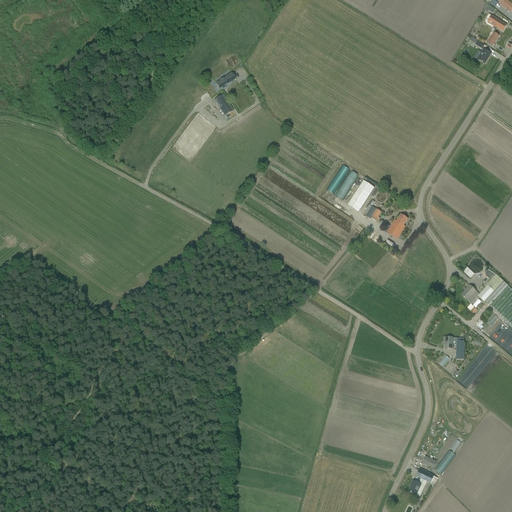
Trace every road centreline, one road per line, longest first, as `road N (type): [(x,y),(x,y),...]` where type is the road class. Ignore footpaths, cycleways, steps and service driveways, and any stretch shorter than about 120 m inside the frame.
road 1 (unclassified): [(384,511),(426,417),(417,345),(449,273),(422,220),(421,195),(511,50)]
road 2 (track): [(417,354),(150,192)]
